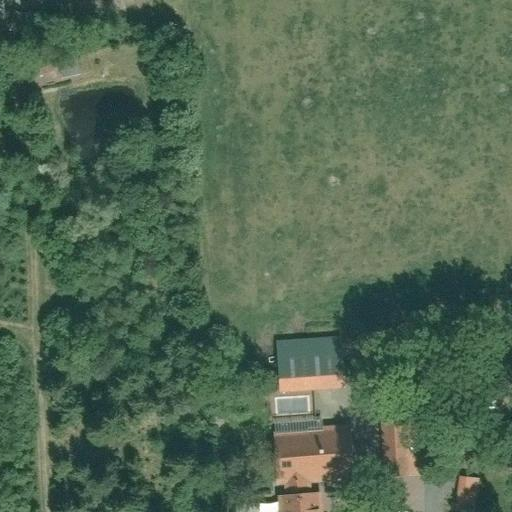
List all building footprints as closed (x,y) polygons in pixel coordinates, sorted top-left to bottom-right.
[(79,73),(75,51),(56,55),(60,76),(79,73)] [(338,333),(273,337),(276,388),(341,384),(338,333)] [(399,415),(377,417),(382,474),(404,472),(399,415)] [(346,423),(266,430),(273,511),(318,511),(315,478),(350,475),(346,423)] [(453,509),(476,510),(478,476),(456,474),(453,509)]
